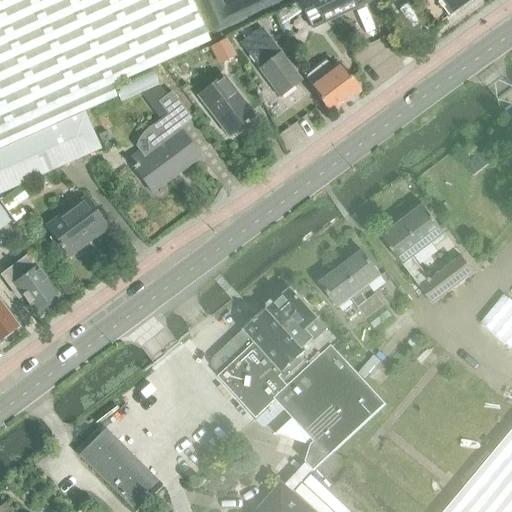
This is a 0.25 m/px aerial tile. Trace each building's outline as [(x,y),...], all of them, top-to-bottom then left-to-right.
[(0,0),(0,148),(82,112),(98,105),(115,98),(110,86),(112,85),(150,68),(157,64),(208,41),(189,0),(0,0)] [(305,0),(299,3),(311,29),(356,7),(370,0),(305,0)] [(436,0),(449,16),(465,4),(463,2),(466,0),(436,0)] [(286,36),(290,34),(288,27),(285,22),(281,25),(286,36)] [(279,98),(301,81),(260,28),(239,44),(258,70),(279,98)] [(219,65),(235,56),(225,38),(209,47),(219,65)] [(338,63),(330,69),(324,60),(303,76),(312,88),(311,88),(330,114),(346,102),(347,103),(349,101),(352,102),(357,99),(357,95),(360,93),(338,63)] [(150,68),(112,85),(120,102),(158,85),(150,68)] [(228,135),(252,117),(222,77),(198,95),(228,135)] [(152,193),(200,157),(177,128),(190,118),(170,91),(156,101),(165,114),(139,134),(134,145),(138,151),(126,160),(152,193)] [(0,194),(99,150),(90,129),(82,112),(0,148),(0,194)] [(483,159),(443,187),(462,215),(504,186),(503,184),(511,179),(511,180),(511,160),(505,165),(500,159),(489,166),(483,159)] [(19,187),(0,201),(15,222),(25,215),(17,204),(27,197),(19,187)] [(105,227),(84,199),(46,227),(68,257),(85,244),(84,243),(105,227)] [(410,212),(412,215),(382,238),(420,289),(430,281),(413,258),(445,234),(425,206),(421,209),(419,205),(410,212)] [(0,229),(10,222),(0,208),(0,229)] [(381,277),(362,252),(341,268),(360,293),(381,277)] [(56,296),(26,256),(0,276),(17,299),(22,296),(34,312),(42,306),(46,306),(54,301),(54,297),(56,296)] [(432,305),(475,273),(462,257),(430,281),(420,289),(432,305)] [(320,284),(339,309),(351,300),(366,320),(375,313),(365,300),(360,293),(341,268),(320,284)] [(334,348),(340,343),(291,291),(276,304),(272,303),(268,306),(269,309),(260,317),(309,370),(334,348)] [(374,329),(391,316),(374,293),(365,300),(375,313),(366,320),(374,329)] [(511,433),(446,511),(511,511),(511,302),(504,296),(481,324),(511,348),(511,433)] [(0,342),(18,328),(0,303),(0,342)] [(215,358),(212,364),(214,370),(221,377),(219,378),(264,427),(282,411),(275,403),(277,402),(276,401),(309,370),(260,317),(215,358)] [(309,370),(276,401),(277,402),(293,420),(276,435),(312,447),(307,464),(315,473),(326,462),(335,454),(358,433),(387,406),(375,393),(334,348),(309,370)] [(75,454),(133,511),(135,511),(161,486),(102,427),(75,454)] [(317,471),(334,489),(352,472),(335,454),(317,471)] [(309,511),(282,489),(262,511),(309,511)]
